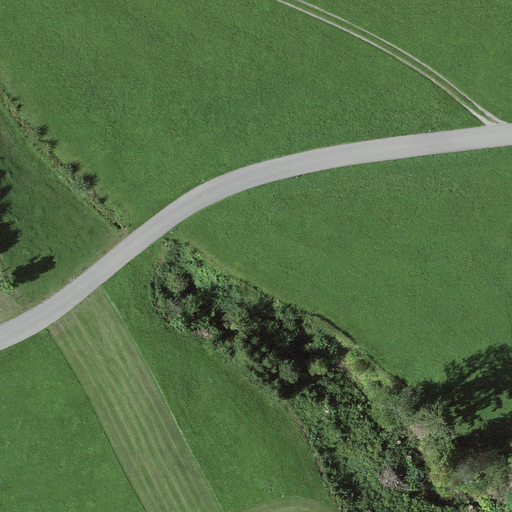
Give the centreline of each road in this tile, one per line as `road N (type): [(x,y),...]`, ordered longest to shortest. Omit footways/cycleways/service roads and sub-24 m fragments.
road 1 (tertiary): [(0,337),(227,181),(328,156),(511,133)]
road 2 (track): [(288,0),(379,41),(509,133)]
